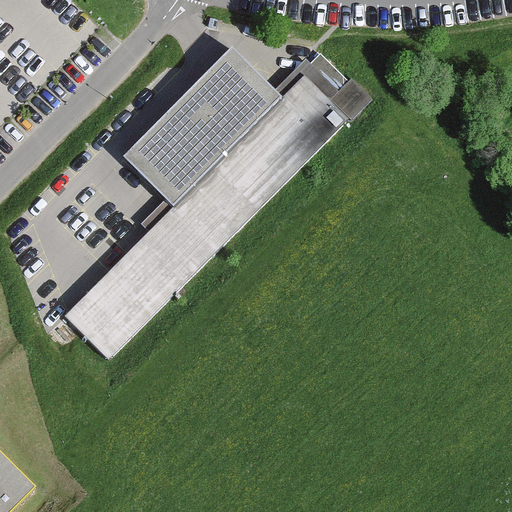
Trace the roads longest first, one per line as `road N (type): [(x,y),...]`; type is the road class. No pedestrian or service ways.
road 1 (residential): [(121,511),(511,127)]
road 2 (unknown): [(166,16),(191,35),(203,75),(42,241)]
road 3 (unclassified): [(182,0),(0,182)]
